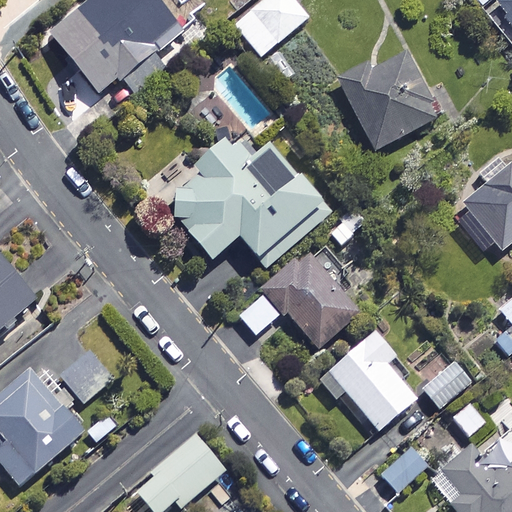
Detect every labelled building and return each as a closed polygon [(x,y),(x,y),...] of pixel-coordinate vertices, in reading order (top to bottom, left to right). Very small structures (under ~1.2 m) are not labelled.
[(151,37),(165,25),(156,14),(162,9),(154,0),(97,0),(53,36),(104,99),(124,83),(138,101),(177,69),(151,37)] [(312,24),(293,0),(271,0),(236,27),(263,61),(312,24)] [(511,0),(501,10),(511,22),(511,0)] [(182,55),(215,24),(197,4),(164,36),(182,55)] [(443,124),(410,59),(375,76),(371,70),(342,84),(379,157),(443,124)] [(261,171),(239,144),(166,205),(219,267),(246,244),(268,269),(328,218),(277,158),(261,171)] [(501,159),(479,177),(488,189),(465,208),(472,217),(462,226),(488,258),(499,250),(506,259),(511,254),(511,169),(510,171),(501,159)] [(365,229),(351,213),(329,233),(343,249),(365,229)] [(321,355),(371,314),(318,250),(264,295),(288,324),(292,320),(321,355)] [(0,341),(45,305),(7,258),(0,263),(0,341)] [(281,321),(265,302),(242,320),(259,340),(281,321)] [(511,305),(503,313),(511,324),(511,334),(499,344),(511,360),(511,358),(511,305)] [(322,384),(341,406),(350,399),(384,440),(426,406),(391,365),(399,359),(380,336),(322,384)] [(115,384),(93,357),(65,380),(88,407),(115,384)] [(475,390),(459,368),(426,391),(442,413),(475,390)] [(89,440),(38,375),(0,404),(0,448),(3,453),(0,455),(0,461),(23,492),(89,440)] [(489,428),(474,408),(456,422),(471,442),(489,428)] [(158,483),(140,498),(151,511),(175,511),(180,509),(182,511),(188,511),(231,476),(198,437),(152,476),(158,483)] [(430,472),(415,452),(384,477),(400,497),(430,472)] [(511,511),(511,472),(489,470),(475,452),(434,485),(455,511),(511,511)]
